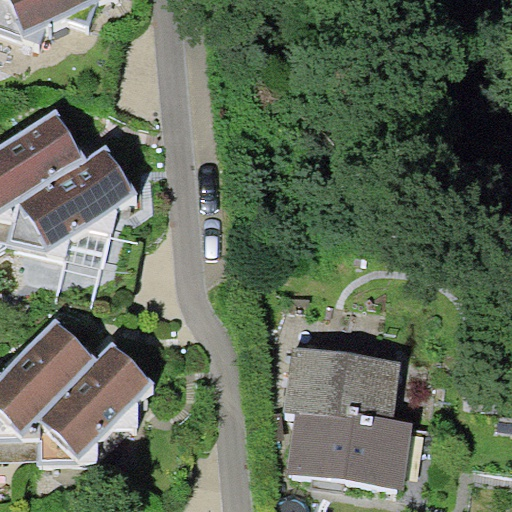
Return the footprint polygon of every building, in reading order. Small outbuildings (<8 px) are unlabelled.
[(43,32),(60,24),(84,33),(94,10),(113,1),(112,0),(0,0),(0,38),(36,52),(43,32)] [(0,224),(6,226),(10,210),(82,168),(54,120),(0,151),(0,224)] [(65,243),(81,233),(106,240),(112,215),(131,204),(103,156),(82,168),(10,210),(6,226),(12,227),(6,249),(59,263),(65,243)] [(0,444),(34,445),(34,428),(93,370),(54,330),(0,383),(0,382),(0,444)] [(95,447),(108,434),(134,434),(134,409),(149,394),(110,354),(93,370),(34,428),(34,445),(39,445),(39,468),(94,468),(95,447)] [(292,361),(285,420),(298,421),(392,432),(399,373),(292,361)] [(298,421),(292,480),(399,492),(405,433),(392,432),(298,421)]
